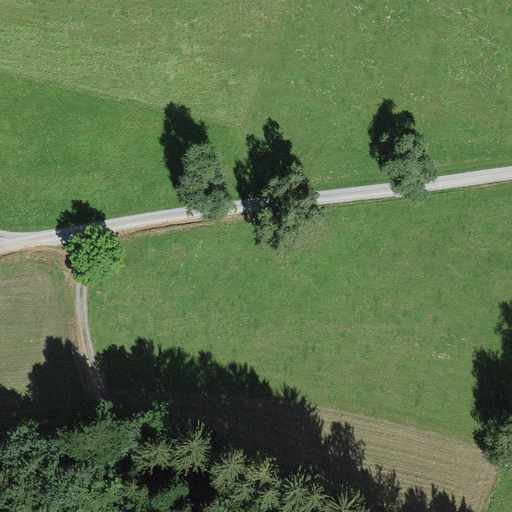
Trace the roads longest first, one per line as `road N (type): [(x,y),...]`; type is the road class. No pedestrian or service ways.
road 1 (residential): [(511,172),(0,246)]
road 2 (track): [(76,231),(90,359),(112,412),(328,511)]
